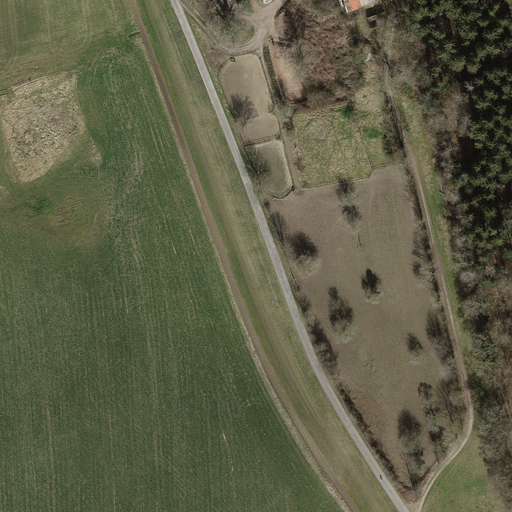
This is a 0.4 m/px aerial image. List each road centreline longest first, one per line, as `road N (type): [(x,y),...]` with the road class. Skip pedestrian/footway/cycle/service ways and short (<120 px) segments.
road 1 (track): [(174,0),(318,369),(404,511)]
road 2 (track): [(417,511),(466,440),(472,401),(418,174),(387,81),(394,0)]
